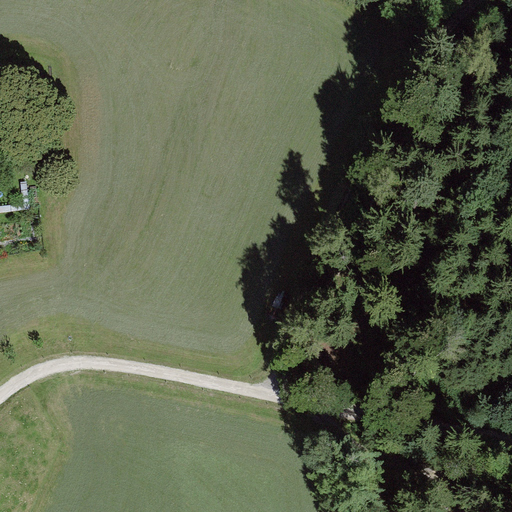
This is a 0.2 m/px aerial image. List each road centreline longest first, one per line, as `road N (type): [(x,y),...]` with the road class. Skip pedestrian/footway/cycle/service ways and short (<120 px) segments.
road 1 (track): [(511,445),(110,364),(42,370),(0,397)]
road 2 (track): [(474,0),(451,14),(389,92),(290,307),(268,396)]
